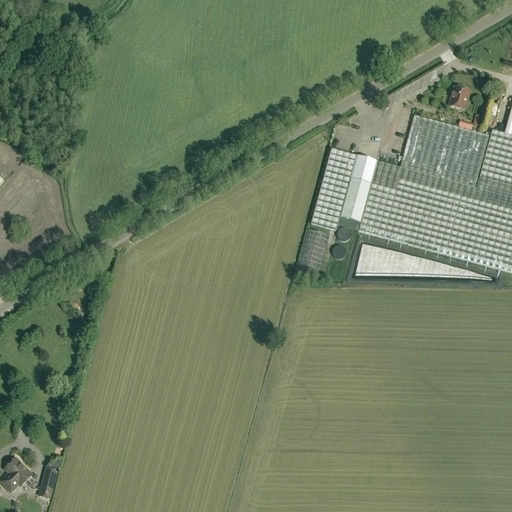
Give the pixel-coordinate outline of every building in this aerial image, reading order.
[(469,92),(454,88),(449,108),(464,112),(469,92)] [(488,136),(414,117),(401,169),(475,189),(488,136)] [(511,137),(504,136),(491,132),(476,190),(376,163),(373,175),(370,186),(360,225),(357,233),(368,236),(511,274),(511,137)] [(330,151),(310,226),(335,232),(349,180),(351,181),(369,185),(375,163),(330,151)] [(340,219),(360,225),(370,186),(369,185),(351,181),(340,219)] [(4,471),(9,475),(0,484),(10,494),(19,485),(22,489),(33,479),(15,460),(4,471)] [(46,471),(39,498),(49,500),(56,474),(46,471)]
